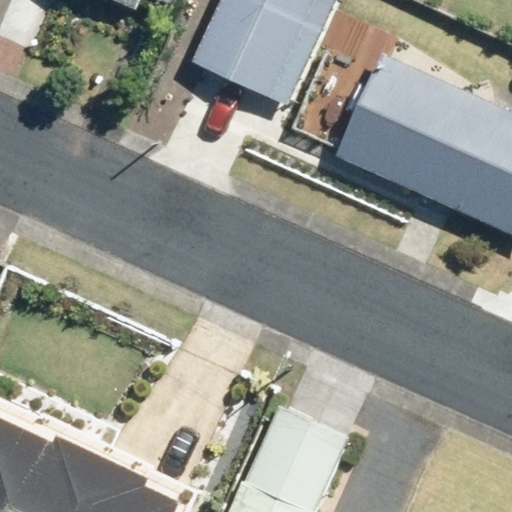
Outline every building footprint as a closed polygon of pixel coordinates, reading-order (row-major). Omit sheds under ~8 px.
[(96,0),(134,15),(139,0),(166,0),(172,2),(172,0),(96,0)] [(342,0),(212,0),(183,65),(292,114),(342,0)] [(511,99),(390,49),(348,152),(511,219),(511,99)] [(11,390),(0,415),(0,511),(188,511),(205,472),(11,390)] [(328,511),(364,429),(290,397),(239,511),(328,511)]
